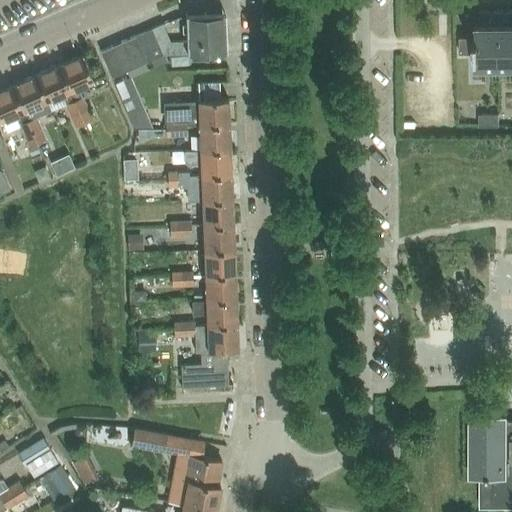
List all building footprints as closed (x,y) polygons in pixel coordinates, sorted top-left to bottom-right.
[(2,0),(13,21),(49,3),(47,0),(2,0)] [(511,64),(511,10),(480,10),(481,23),(475,23),(475,35),(474,35),(458,36),(458,52),(474,52),(476,52),(476,65),(511,64)] [(187,52),(226,51),(224,11),(185,13),(186,41),(187,52)] [(187,52),(186,41),(170,41),(162,23),(135,35),(146,61),(150,59),(153,67),(165,62),(162,54),(187,53),(187,52)] [(146,61),(135,35),(100,50),(111,76),(146,61)] [(71,114),(87,107),(82,96),(82,95),(78,87),(94,80),(82,54),(58,64),(74,99),(66,102),(71,114)] [(51,109),(66,102),(74,99),(58,64),(35,74),(47,100),(51,109)] [(165,66),(149,70),(152,81),(167,77),(165,66)] [(32,107),(47,100),(35,74),(12,85),(27,119),(35,116),(36,116),(32,107)] [(40,128),(35,116),(27,119),(12,85),(0,89),(0,121),(16,114),(19,123),(20,123),(25,134),(40,128)] [(199,125),(229,124),(228,98),(164,101),(166,136),(176,135),(176,121),(186,121),(186,125),(199,124),(199,125)] [(87,107),(71,114),(77,125),(92,118),(87,107)] [(187,135),(186,125),(186,121),(176,121),(176,135),(187,135)] [(200,150),(230,148),(229,124),(199,125),(200,150)] [(40,128),(25,134),(30,146),(45,139),(40,128)] [(200,151),(188,151),(188,163),(200,163),(201,175),(231,173),(230,148),(200,150),(200,151)] [(126,164),(127,180),(141,179),(140,163),(126,164)] [(168,186),(178,186),(178,170),(167,171),(168,186)] [(189,186),(188,174),(188,170),(178,170),(178,186),(189,186)] [(0,193),(1,196),(10,192),(0,173),(0,193)] [(202,200),(232,198),(231,173),(201,175),(188,175),(189,188),(201,187),(202,200)] [(203,225),(233,223),(232,198),(202,200),(203,225)] [(170,236),(180,235),(180,220),(169,221),(170,236)] [(180,235),(190,235),(190,220),(180,220),(180,235)] [(204,250),(234,248),(233,223),(203,225),(204,250)] [(141,229),(142,247),(166,247),(165,228),(141,229)] [(205,275),(235,273),(234,248),(204,250),(205,275)] [(182,286),(193,285),(193,270),(182,271),(182,286)] [(171,286),(182,286),(182,271),(171,271),(171,286)] [(206,299),(236,298),(235,273),(205,275),(206,299)] [(207,324),(237,323),(236,298),(206,299),(206,300),(192,301),(193,314),(207,313),(207,324)] [(237,323),(207,324),(195,325),(195,320),(184,321),(185,335),(195,334),(196,351),(201,351),(227,349),(238,349),(237,323)] [(174,335),(185,335),(184,321),(174,321),(174,335)] [(182,386),(231,384),(233,384),(233,383),(228,383),(227,349),(201,351),(201,363),(181,364),(182,386)] [(504,418),(470,418),(470,454),(470,477),(480,476),(480,506),(504,506),(504,508),(508,508),(511,507),(511,418),(504,419),(504,418)] [(131,443),(165,450),(167,434),(134,427),(131,443)] [(43,437),(19,452),(26,464),(50,449),(43,437)] [(222,460),(190,454),(180,452),(171,501),(184,503),(184,504),(216,509),(220,485),(217,484),(222,460)] [(83,455),(72,460),(84,484),(95,479),(83,455)] [(47,472),(61,495),(72,488),(58,465),(47,472)] [(9,487),(18,501),(28,494),(19,480),(9,487)] [(18,501),(9,487),(0,492),(0,502),(3,501),(7,507),(18,501)]
